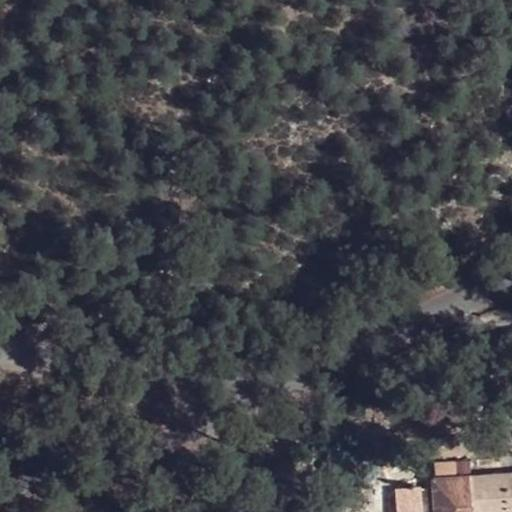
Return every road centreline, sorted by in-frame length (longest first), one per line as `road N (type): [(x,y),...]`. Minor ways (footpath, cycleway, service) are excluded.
road 1 (unclassified): [(231,412),(360,339),(511,278)]
road 2 (unclassified): [(0,483),(231,412)]
road 3 (unclassified): [(231,412),(182,389),(0,355)]
